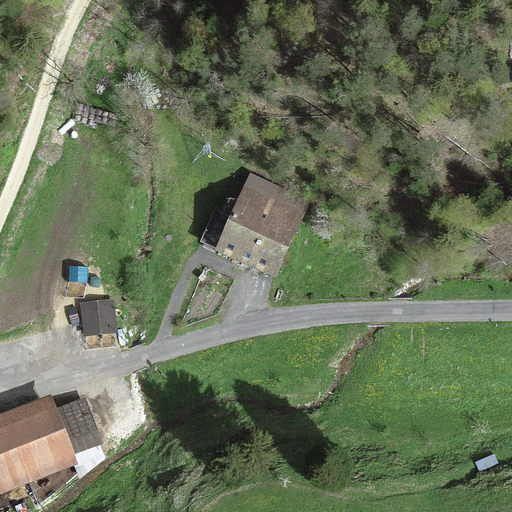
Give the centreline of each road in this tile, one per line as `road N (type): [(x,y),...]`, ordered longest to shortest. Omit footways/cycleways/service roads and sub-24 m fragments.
road 1 (tertiary): [(511,309),(299,318),(0,389)]
road 2 (track): [(0,215),(82,0)]
